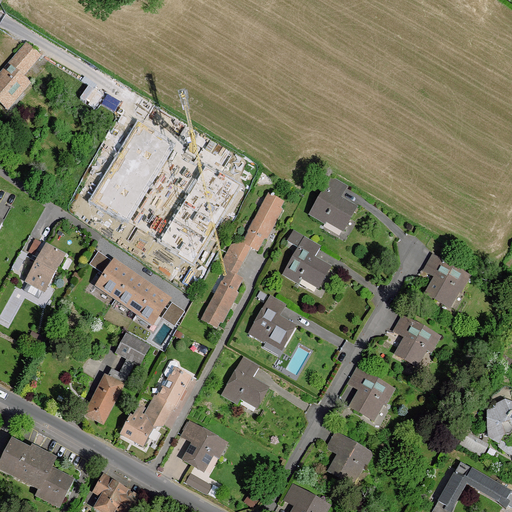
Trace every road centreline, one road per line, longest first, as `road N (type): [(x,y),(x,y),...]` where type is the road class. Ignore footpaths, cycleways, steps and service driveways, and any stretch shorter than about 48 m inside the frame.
road 1 (residential): [(265,511),(411,258)]
road 2 (tertiary): [(0,394),(209,511)]
